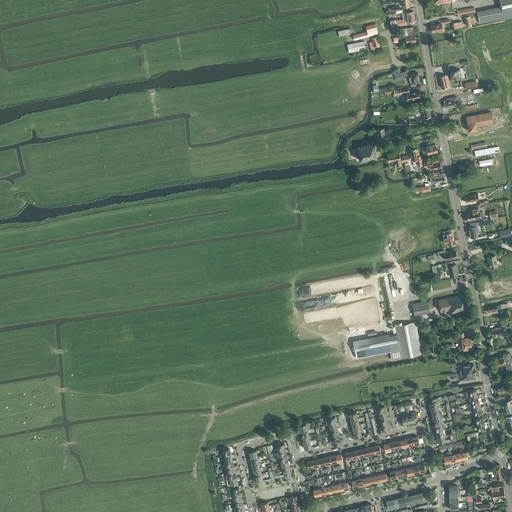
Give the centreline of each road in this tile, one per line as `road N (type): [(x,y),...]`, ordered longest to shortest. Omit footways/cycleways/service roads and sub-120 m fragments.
road 1 (tertiary): [(502,453),(419,0)]
road 2 (track): [(308,347),(217,365),(210,376),(214,415),(194,466),(205,511)]
road 3 (residential): [(255,511),(242,447),(288,437),(296,456)]
